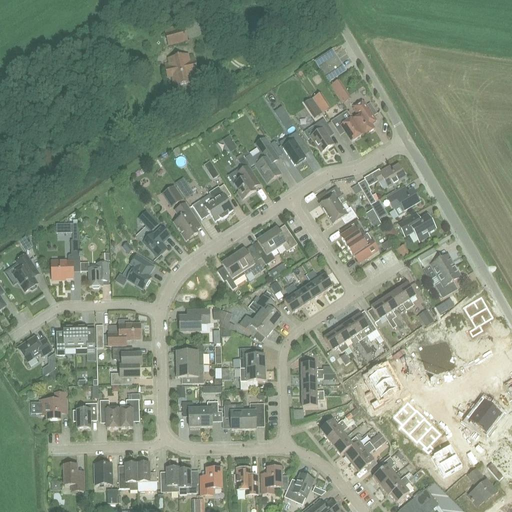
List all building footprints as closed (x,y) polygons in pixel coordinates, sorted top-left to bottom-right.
[(186,0),(188,2),(197,8),(204,13),(210,4),(203,0),(186,0)] [(168,47),(188,42),(184,24),(164,30),(168,47)] [(328,82),(340,74),(341,69),(331,54),(316,64),(328,82)] [(169,64),(165,65),(167,73),(168,80),(172,79),(173,86),(193,82),(192,74),(196,74),(196,69),(194,59),(189,60),(188,56),(168,59),(169,64)] [(330,87),(338,97),(344,93),(336,83),(330,87)] [(322,115),(330,109),(320,94),(312,99),(322,115)] [(312,99),(304,105),(313,120),(322,115),(312,99)] [(376,122),(366,107),(363,103),(353,110),(358,118),(353,122),(347,113),(346,113),(351,120),(361,136),(363,138),(373,130),(370,125),(376,122)] [(143,117),(145,120),(147,123),(141,126),(145,132),(161,122),(154,110),(143,117)] [(346,113),(340,117),(340,116),(330,123),(338,135),(343,131),(351,143),(361,136),(351,120),(346,113)] [(323,132),(329,128),(323,120),(312,127),(317,134),(310,138),(321,154),(333,146),(323,132)] [(305,159),(303,157),(297,148),(303,144),(296,133),(286,139),(279,144),(282,149),(294,167),(305,159)] [(264,139),(255,145),(265,160),(255,166),(267,184),(280,176),(269,160),(275,156),(264,139)] [(246,165),(242,158),(237,161),(241,168),(246,165)] [(385,171),(380,174),(378,171),(363,180),(364,181),(368,188),(377,182),(378,183),(383,180),(388,189),(405,180),(398,167),(386,174),(385,171)] [(242,201),(255,192),(253,190),(259,186),(247,168),(236,175),(240,181),(234,185),(239,193),(237,194),(242,201)] [(368,188),(364,181),(358,185),(370,207),(375,204),(369,193),(370,193),(367,188),(368,188)] [(357,194),(352,184),(343,188),(348,198),(357,194)] [(210,197),(225,219),(228,218),(228,215),(233,212),(225,200),(230,197),(223,186),(209,196),(210,197)] [(173,187),(161,195),(165,200),(170,209),(182,201),(176,192),(173,187)] [(325,216),(340,206),(336,200),(342,197),(336,188),(326,194),(330,199),(319,206),(325,216)] [(398,219),(405,215),(403,213),(419,204),(412,192),(402,198),(399,192),(386,199),(398,219)] [(210,197),(201,202),(200,202),(191,207),(201,222),(209,216),(214,224),(219,221),(222,221),(225,219),(210,197)] [(375,204),(370,207),(372,211),(374,214),(383,209),(378,202),(375,204)] [(200,227),(195,220),(185,205),(174,212),(180,220),(173,224),(185,243),(197,235),(194,231),(200,227)] [(346,224),(356,218),(350,209),(344,212),(340,206),(325,216),(332,226),(343,219),(346,224)] [(368,220),(375,215),(374,214),(372,211),(365,215),(368,220)] [(139,221),(144,226),(150,232),(157,225),(146,214),(139,221)] [(427,239),(425,235),(434,230),(427,217),(419,222),(416,216),(398,226),(404,238),(413,233),(419,243),(427,239)] [(340,238),(346,248),(365,236),(356,221),(347,227),(350,232),(340,238)] [(70,241),(71,256),(71,261),(72,261),(80,261),(79,241),(79,237),(77,225),(72,225),(72,226),(72,235),(72,241),(70,241)] [(388,235),(393,240),(400,233),(395,228),(388,235)] [(162,245),(169,238),(160,229),(153,236),(152,235),(142,244),(156,259),(166,250),(162,245)] [(266,236),(276,251),(282,247),(286,253),(297,246),(290,236),(283,240),(276,230),(266,236)] [(377,252),(370,241),(366,235),(365,236),(346,248),(353,258),(358,265),(377,252)] [(270,254),(276,251),(266,236),(256,243),(263,253),(258,257),(265,267),(275,261),(270,254)] [(51,259),(51,242),(42,242),(42,259),(51,259)] [(133,252),(128,245),(123,249),(129,256),(133,252)] [(400,250),(405,259),(412,255),(407,246),(400,250)] [(232,259),(244,276),(245,278),(251,274),(254,278),(263,271),(257,261),(252,264),(243,251),(232,259)] [(431,251),(418,259),(420,263),(424,269),(430,266),(436,278),(454,267),(448,256),(440,261),(436,263),(432,256),(434,255),(431,251)] [(12,274),(7,277),(13,286),(17,283),(25,294),(29,291),(32,293),(37,289),(37,286),(33,279),(28,272),(33,268),(26,257),(16,263),(17,264),(21,270),(13,276),(12,274)] [(134,269),(126,281),(143,292),(151,279),(148,277),(154,268),(136,257),(130,266),(134,269)] [(233,283),(238,280),(244,276),(232,259),(221,266),(230,279),(225,282),(232,292),(237,289),(233,283)] [(61,280),(73,280),(72,264),(60,264),(60,268),(51,268),(52,282),(61,282),(61,280)] [(96,271),(88,271),(88,273),(89,289),(92,288),(93,290),(99,290),(100,288),(102,288),(102,287),(102,283),(108,283),(108,273),(108,265),(101,265),(96,265),(96,271)] [(440,284),(435,287),(437,292),(442,300),(454,293),(449,285),(453,283),(461,279),(454,267),(436,278),(440,284)] [(314,283),(322,295),(332,289),(324,276),(314,283)] [(276,282),(269,286),(275,295),(281,291),(276,282)] [(304,290),(312,302),(322,295),(314,283),(304,290)] [(397,292),(410,310),(414,307),(410,301),(415,298),(407,285),(397,292)] [(294,297),(302,309),(312,302),(304,290),(294,297)] [(397,292),(388,298),(397,310),(398,309),(402,307),(405,312),(406,313),(410,310),(397,292)] [(257,317),(273,330),(281,320),(272,313),(276,308),(263,297),(256,306),(262,311),(257,317)] [(302,309),(294,297),(284,303),(292,315),(302,309)] [(380,303),(392,322),(395,320),(391,314),(397,310),(388,298),(380,303)] [(481,298),(463,308),(469,318),(470,318),(487,308),(481,298)] [(393,331),(397,329),(392,322),(380,303),(371,309),(379,322),(384,318),(393,331)] [(493,318),(487,308),(470,318),(476,329),(493,318)] [(200,324),(209,324),(208,312),(194,312),(195,319),(179,320),(180,334),(200,333),(200,324)] [(421,318),(428,329),(437,323),(430,312),(421,318)] [(265,340),(273,330),(257,317),(252,323),(246,318),(239,327),(252,338),(256,332),(265,340)] [(360,317),(350,323),(363,341),(376,332),(368,321),(364,324),(360,317)] [(119,322),(119,336),(108,336),(108,348),(125,347),(125,341),(140,341),(140,326),(128,326),(128,322),(119,322)] [(359,344),(363,341),(350,323),(342,328),(350,341),(355,338),(359,344)] [(75,328),(75,350),(86,350),(87,356),(94,356),(94,327),(75,328)] [(63,328),(63,334),(56,334),(57,356),(64,356),(64,350),(75,350),(75,328),(63,328)] [(342,328),(333,334),(345,353),(349,350),(345,345),(350,341),(342,328)] [(484,331),(471,338),(478,349),(483,346),(487,353),(507,342),(500,329),(497,330),(488,336),(484,331)] [(341,355),(345,353),(333,334),(323,340),(332,353),(337,350),(341,355)] [(9,348),(15,344),(10,335),(0,341),(0,357),(1,359),(12,352),(9,348)] [(42,358),(51,352),(44,341),(38,345),(34,339),(18,350),(27,364),(40,355),(42,358)] [(451,340),(434,346),(441,370),(453,366),(451,363),(449,354),(454,352),(451,340)] [(434,346),(416,351),(420,363),(426,361),(430,373),(441,370),(434,346)] [(176,355),(177,367),(203,367),(202,348),(190,348),(190,354),(176,355)] [(123,350),(112,350),(112,361),(118,361),(118,368),(120,368),(139,368),(141,368),(140,356),(133,356),(123,356),(123,350)] [(246,370),(265,370),(264,357),(253,357),(253,350),(239,351),(240,370),(246,370)] [(323,369),(323,372),(316,372),(315,366),(300,366),(301,377),(323,377),(335,376),(330,369),(323,369)] [(203,367),(177,367),(177,380),(191,379),(191,386),(203,385),(203,367)] [(120,368),(120,375),(110,375),(111,387),(122,387),(122,380),(139,380),(139,368),(120,368)] [(370,369),(357,378),(361,386),(364,384),(370,394),(372,393),(372,392),(392,381),(386,370),(382,373),(375,377),(370,369)] [(253,383),(258,383),(265,383),(265,370),(246,370),(240,370),(240,379),(240,391),(253,391),(253,383)] [(323,377),(301,377),(301,388),(316,388),(316,382),(323,381),(323,377)] [(511,381),(510,378),(503,383),(507,390),(510,388),(511,390),(511,381)] [(378,402),(371,406),(374,412),(385,406),(382,401),(390,396),(398,391),(392,381),(372,392),(372,393),(378,402)] [(301,399),(323,398),(323,393),(316,394),(316,388),(301,388),(301,399)] [(60,407),(67,407),(66,394),(54,395),(55,402),(46,402),(46,403),(39,403),(39,405),(35,405),(36,416),(40,416),(40,417),(46,417),(46,422),(60,422),(60,407)] [(324,403),(323,398),(301,399),(302,410),(317,409),(317,403),(324,403)] [(132,414),(139,414),(138,402),(126,402),(126,411),(119,411),(119,431),(133,430),(132,423),(132,414)] [(106,431),(119,431),(119,411),(109,412),(108,403),(100,403),(100,415),(106,415),(106,431)] [(393,407),(382,415),(390,423),(394,418),(402,426),(416,411),(408,403),(402,410),(399,413),(393,407)] [(200,429),(200,411),(193,411),(192,404),(182,404),(182,415),(188,415),(189,429),(200,429)] [(207,411),(200,411),(200,429),(212,428),(211,414),(218,414),(218,404),(207,404),(207,411)] [(484,404),(477,414),(495,428),(496,427),(503,418),(506,414),(498,408),(494,412),(484,404)] [(501,404),(498,408),(506,414),(507,413),(501,404)] [(85,412),(77,413),(72,413),(73,424),(77,424),(77,432),(90,431),(90,420),(97,420),(97,406),(85,406),(85,412)] [(243,432),(243,413),(236,414),(235,406),(224,407),(224,419),(230,419),(231,432),(243,432)] [(264,406),(255,406),(249,406),(249,413),(243,413),(243,432),(256,431),(255,418),(264,418),(264,406)] [(402,426),(400,428),(409,436),(424,419),(425,419),(416,411),(402,426)] [(477,414),(469,423),(489,438),(497,429),(496,427),(495,428),(477,414)] [(424,419),(409,436),(417,444),(419,442),(418,441),(432,427),(425,419),(424,419)] [(326,441),(345,426),(342,422),(336,427),(332,422),(320,432),(326,441)] [(333,449),(346,439),(342,434),(348,429),(345,426),(326,441),(333,449)] [(432,427),(418,441),(419,442),(425,447),(423,449),(428,454),(434,450),(430,446),(436,440),(441,435),(432,427)] [(343,455),(358,443),(355,439),(350,443),(346,439),(333,449),(340,457),(343,455)] [(350,464),(372,447),(369,443),(363,448),(358,443),(343,455),(350,464)] [(372,447),(350,464),(359,474),(374,462),(369,455),(375,451),(372,447)] [(450,447),(431,459),(437,469),(456,458),(450,447)] [(504,457),(494,465),(501,473),(502,475),(507,471),(511,476),(511,460),(509,463),(504,457)] [(456,458),(437,469),(443,480),(462,468),(456,458)] [(385,469),(372,479),(380,489),(394,477),(390,471),(396,466),(390,459),(382,465),(385,469)] [(137,466),(138,485),(145,485),(145,494),(155,494),(157,492),(156,478),(150,478),(149,465),(137,466)] [(96,487),(112,487),(111,466),(95,467),(96,487)] [(126,479),(119,479),(119,491),(130,491),(138,491),(138,485),(137,466),(125,466),(125,468),(126,479)] [(72,493),(84,493),(84,480),(77,481),(77,467),(64,468),(64,487),(72,487),(72,493)] [(268,483),(262,484),(262,496),(272,496),(272,489),(280,489),(280,491),(287,491),(288,489),(288,477),(281,478),(281,477),(283,475),(280,472),(280,470),(278,470),(276,467),(273,470),(267,470),(268,476),(268,483)] [(178,473),(179,473),(179,470),(166,471),(166,483),(161,483),(161,495),(178,495),(178,491),(178,489),(178,488),(178,473)] [(237,492),(238,492),(238,497),(245,497),(245,498),(259,497),(258,478),(250,478),(250,471),(236,471),(236,476),(234,476),(235,485),(236,485),(237,492)] [(485,504),(496,496),(476,471),(467,478),(475,487),(477,486),(479,488),(468,497),(477,509),(484,503),(485,504)] [(178,491),(178,495),(178,496),(197,496),(196,484),(190,484),(190,472),(179,473),(178,473),(178,488),(178,489),(178,491)] [(213,492),(221,492),(221,472),(207,472),(207,487),(201,487),(201,498),(213,498),(213,492)] [(287,491),(283,499),(295,504),(301,507),(304,500),(305,500),(313,482),(300,477),(297,483),(293,493),(287,491)] [(394,477),(380,489),(387,498),(408,482),(405,478),(399,483),(394,477)] [(408,482),(387,498),(388,499),(390,497),(397,505),(409,495),(405,490),(411,485),(408,482)] [(449,485),(441,490),(455,502),(460,496),(449,485)] [(107,506),(118,506),(118,491),(107,492),(107,506)] [(425,491),(412,501),(419,510),(421,511),(432,511),(438,506),(433,500),(425,491)] [(412,501),(399,511),(421,511),(419,510),(412,501)] [(337,511),(331,504),(324,509),(320,503),(309,511),(337,511)]
